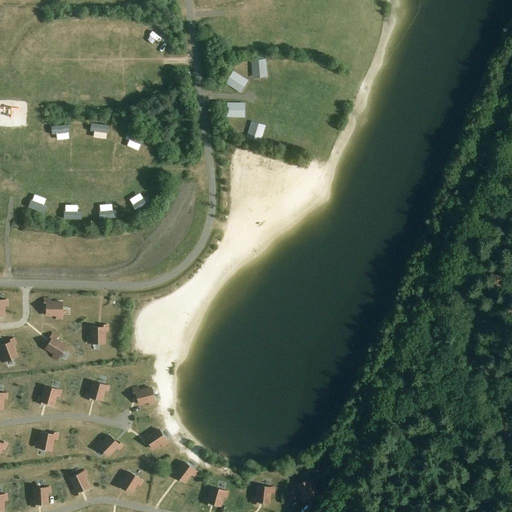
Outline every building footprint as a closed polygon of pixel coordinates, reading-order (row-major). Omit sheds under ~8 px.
[(73,32),(52,34),(53,41),(74,39),(73,32)] [(135,38),(134,45),(149,48),(151,41),(135,38)] [(152,93),(134,97),(136,107),(154,102),(152,93)] [(94,113),(114,112),(113,106),(107,107),(107,98),(93,98),(94,113)] [(53,101),(52,108),(70,111),(71,103),(53,101)] [(90,133),(90,142),(106,142),(107,133),(90,133)] [(142,151),(141,148),(136,149),(135,141),(126,142),(128,153),(142,151)] [(147,202),(132,208),(135,217),(151,212),(147,202)] [(114,220),(113,211),(99,212),(100,221),(114,220)] [(49,299),(44,299),(43,304),(46,304),(46,315),(54,316),(54,320),(60,321),(62,302),(48,301),(49,299)] [(88,343),(104,343),(104,331),(108,331),(108,325),(103,325),(103,327),(91,327),(91,337),(88,337),(88,343)] [(57,360),(66,346),(56,339),(58,337),(52,333),(50,338),(52,339),(46,349),(54,354),(52,357),(57,360)] [(0,357),(2,362),(17,356),(13,345),(16,344),(14,338),(9,340),(10,342),(0,346),(0,348),(3,356),(0,356),(0,357)] [(107,386),(93,381),(89,393),(84,392),(82,398),(89,400),(89,398),(100,401),(103,392),(105,393),(107,386)] [(61,391),(45,386),(42,397),(39,396),(37,402),(42,404),(43,402),(54,405),(56,395),(60,396),(61,391)] [(155,404),(151,388),(139,390),(139,387),(133,389),(134,394),(136,393),(139,404),(149,402),(149,405),(155,404)] [(166,444),(157,429),(146,435),(144,432),(139,435),(142,440),(145,439),(151,450),(159,446),(160,447),(166,444)] [(35,447),(51,450),(54,439),(57,439),(58,433),(53,432),(53,434),(42,432),(40,442),(36,441),(35,447)] [(96,444),(108,456),(116,447),(119,450),(123,445),(120,441),(118,443),(110,435),(103,443),(100,440),(96,444)] [(197,472),(184,462),(177,471),(174,469),(170,474),(175,478),(176,476),(186,483),(191,476),(193,478),(197,472)] [(85,477),(83,472),(68,478),(73,489),(68,491),(71,497),(78,494),(77,492),(87,487),(83,478),(85,477)] [(141,481),(128,472),(121,482),(117,480),(114,484),(119,488),(120,486),(130,493),(136,485),(137,486),(141,481)] [(314,478),(299,485),(304,496),(301,497),(304,503),(308,501),(307,499),(317,494),(313,485),(316,483),(314,478)] [(274,487),(258,486),(256,497),(253,497),(252,503),(257,504),(258,501),(269,503),(270,493),(274,493),(274,487)] [(49,494),(48,487),(32,488),(33,500),(28,500),(28,507),(35,507),(35,504),(46,504),(46,494),(49,494)] [(229,491),(212,487),(208,498),(205,497),(203,504),(209,506),(210,503),(221,506),(223,497),(227,498),(229,491)]
